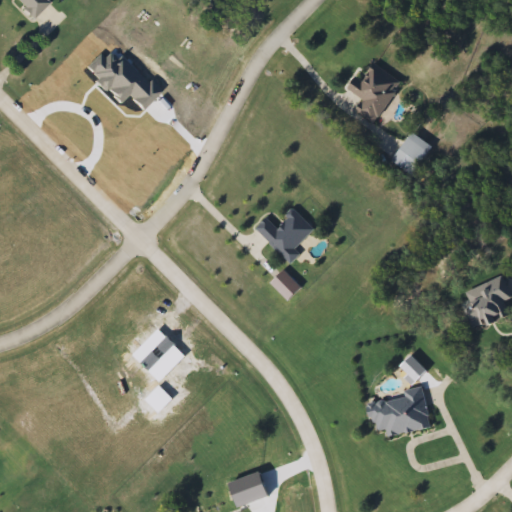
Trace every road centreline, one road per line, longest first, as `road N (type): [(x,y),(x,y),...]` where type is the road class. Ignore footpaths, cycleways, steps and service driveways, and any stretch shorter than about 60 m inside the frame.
road 1 (residential): [(0,97),(283,389),(320,458),(330,511)]
road 2 (residential): [(317,0),(274,43),(202,171),(140,239)]
road 3 (residential): [(140,239),(52,322),(0,343)]
